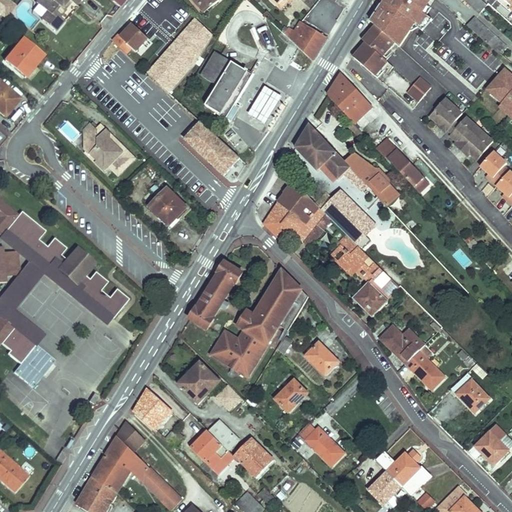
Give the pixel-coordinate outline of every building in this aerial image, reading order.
[(17,6),(9,0),(0,0),(0,12),(7,18),(17,6)] [(76,6),(81,0),(38,0),(36,3),(48,12),(42,20),(56,31),(65,21),(60,18),(66,11),(64,9),(63,8),(69,0),(71,2),(76,6)] [(69,0),(63,8),(64,9),(71,2),(69,0)] [(193,0),(198,6),(202,2),(208,10),(220,0),(193,0)] [(386,0),(384,3),(387,5),(384,11),(380,9),(371,22),(374,25),(376,26),(395,43),(400,47),(411,31),(415,24),(420,27),(427,17),(422,14),(427,5),(430,0),(386,0)] [(465,0),(480,14),(487,5),(481,0),(465,0)] [(205,13),(208,10),(202,2),(198,6),(205,13)] [(431,8),(427,5),(422,14),(427,17),(420,27),(415,24),(411,31),(412,32),(419,27),(423,31),(432,20),(426,16),(431,8)] [(467,26),(469,24),(460,16),(458,18),(467,26)] [(467,26),(500,55),(507,47),(474,18),(469,24),(467,26)] [(308,26),(307,28),(300,23),(295,32),(289,29),(285,35),(312,61),(327,38),(308,26)] [(132,24),(125,32),(120,37),(118,35),(112,42),(126,54),(132,48),(136,52),(148,39),(132,24)] [(363,41),(376,26),(374,25),(361,39),(363,41)] [(262,26),(256,28),(261,40),(266,38),(262,26)] [(376,26),(363,41),(365,42),(366,44),(354,58),(375,77),(388,62),(382,58),(395,43),(376,26)] [(42,53),(24,38),(5,61),(13,68),(15,65),(27,76),(35,67),(33,65),(42,53)] [(366,44),(365,42),(352,56),(354,58),(366,44)] [(201,76),(206,79),(221,56),(215,52),(201,76)] [(45,55),(42,53),(33,65),(35,67),(45,55)] [(253,75),(221,56),(206,79),(218,87),(206,107),(231,122),(238,111),(236,106),(235,105),(253,75)] [(388,62),(375,77),(379,79),(391,65),(388,62)] [(398,72),(413,84),(420,75),(405,64),(398,72)] [(25,78),(27,76),(15,65),(13,68),(25,78)] [(511,76),(506,70),(490,88),(505,101),(501,106),(511,115),(511,76)] [(353,122),(355,124),(373,107),(342,74),(328,97),(353,122)] [(431,88),(420,78),(414,85),(425,95),(431,88)] [(20,100),(0,82),(0,113),(5,118),(9,113),(8,111),(10,108),(12,109),(20,100)] [(419,101),(425,95),(414,85),(408,92),(419,101)] [(283,98),(265,87),(249,114),(267,125),(283,98)] [(488,91),(501,106),(505,101),(490,88),(488,91)] [(447,99),(433,115),(443,123),(440,126),(439,127),(445,133),(447,130),(455,121),(462,114),(447,99)] [(511,115),(501,106),(499,108),(511,118),(511,115)] [(443,123),(433,115),(430,118),(440,126),(443,123)] [(460,126),(452,135),(458,140),(456,142),(454,145),(469,158),(471,155),(473,153),(479,159),(493,141),(468,118),(460,126)] [(452,135),(460,126),(455,121),(447,130),(452,135)] [(363,141),(367,137),(355,124),(353,122),(348,126),(363,141)] [(85,130),(85,145),(89,141),(89,132),(94,127),(91,123),(85,130)] [(185,140),(224,176),(240,159),(201,123),(185,140)] [(98,131),(98,137),(102,137),(102,134),(106,131),(100,125),(96,129),(98,131)] [(295,149),(318,172),(325,166),(339,180),(345,174),(351,168),(346,162),(310,125),(295,149)] [(110,142),(110,134),(106,131),(102,134),(102,137),(98,137),(98,131),(96,129),(94,127),(89,132),(89,141),(85,145),(86,152),(90,156),(91,154),(98,161),(96,163),(105,171),(109,166),(115,160),(120,165),(125,159),(121,155),(126,150),(118,142),(110,142)] [(414,187),(424,178),(388,139),(378,149),(414,187)] [(126,150),(121,155),(125,159),(120,165),(115,160),(109,166),(118,176),(135,159),(126,150)] [(495,152),(481,167),(489,175),(494,179),(491,182),(505,194),(509,198),(507,201),(511,205),(511,172),(505,166),(507,164),(495,152)] [(91,154),(90,156),(96,163),(98,161),(91,154)] [(355,154),(346,162),(351,168),(368,186),(388,207),(401,196),(390,184),(375,169),(355,154)] [(325,166),(318,172),(339,180),(325,166)] [(364,191),(368,186),(351,168),(345,174),(354,184),(356,183),(364,191)] [(380,170),(375,169),(390,184),(390,180),(380,170)] [(429,184),(424,178),(414,187),(419,193),(429,184)] [(290,231),(305,243),(318,226),(311,221),(320,209),(293,182),(284,193),(285,194),(278,203),(266,223),(265,225),(280,239),(290,231)] [(158,199),(163,193),(156,185),(149,190),(158,199)] [(158,199),(150,207),(169,226),(187,208),(168,189),(163,193),(158,199)] [(323,211),(358,246),(364,239),(376,227),(341,193),(323,211)] [(19,215),(0,199),(0,345),(1,344),(10,351),(8,354),(20,365),(14,373),(33,388),(56,361),(38,346),(2,316),(2,312),(0,310),(0,283),(7,282),(6,275),(17,274),(16,271),(19,271),(18,256),(15,256),(14,253),(4,254),(3,247),(0,247),(0,236),(2,237),(6,232),(51,268),(57,261),(63,266),(60,270),(76,284),(79,281),(85,285),(80,292),(113,319),(129,300),(117,289),(110,298),(101,291),(108,282),(96,272),(89,280),(84,275),(95,264),(78,249),(67,260),(61,256),(67,249),(54,238),(47,247),(39,240),(46,232),(22,212),(19,215)] [(318,226),(305,243),(311,248),(332,221),(320,209),(311,221),(318,226)] [(2,316),(38,346),(46,335),(15,310),(44,275),(107,326),(113,319),(80,292),(85,285),(79,281),(76,284),(60,270),(63,266),(57,261),(51,268),(6,232),(2,237),(0,239),(17,253),(29,262),(20,274),(0,298),(0,310),(2,312),(2,316)] [(387,301),(400,288),(346,235),(342,239),(346,243),(341,248),(348,255),(340,263),(353,277),(356,274),(359,271),(371,283),(369,285),(357,297),(362,303),(360,305),(373,318),(389,303),(387,301)] [(470,249),(477,245),(472,237),(465,240),(470,249)] [(346,243),(342,239),(338,244),(341,248),(346,243)] [(364,239),(358,246),(361,249),(368,242),(364,239)] [(348,255),(341,248),(333,257),(340,263),(348,255)] [(461,250),(455,254),(463,267),(470,263),(461,250)] [(214,319),(221,307),(224,301),(231,290),(232,291),(243,274),(225,263),(218,274),(219,274),(198,309),(197,309),(190,319),(208,330),(215,319),(214,319)] [(309,298),(282,271),(255,316),(248,312),(239,327),(245,331),(240,341),(226,333),(212,356),(249,378),(280,326),(288,331),(309,298)] [(359,271),(356,274),(364,281),(365,280),(369,285),(371,283),(359,271)] [(402,277),(397,281),(403,288),(408,283),(402,277)] [(442,329),(434,322),(431,325),(439,332),(442,329)] [(381,339),(407,365),(424,348),(425,346),(410,330),(403,336),(394,327),(381,339)] [(285,340),(279,350),(284,355),(291,344),(285,340)] [(339,363),(320,343),(306,357),(326,376),(339,363)] [(431,354),(424,348),(407,365),(432,390),(445,378),(426,359),(431,354)] [(464,360),(468,357),(462,351),(459,354),(464,360)] [(178,385),(198,405),(221,382),(201,362),(178,385)] [(295,380),(276,400),(289,413),(308,394),(295,380)] [(473,381),(458,394),(465,401),(464,402),(475,414),(490,400),(473,381)] [(230,411),(241,400),(229,387),(217,398),(230,411)] [(154,432),(156,430),(172,412),(148,391),(134,413),(154,432)] [(89,401),(94,404),(99,396),(95,394),(89,401)] [(219,421),(209,432),(229,452),(240,441),(219,421)] [(146,441),(128,423),(118,437),(134,453),(146,441)] [(316,430),(310,424),(299,434),(332,467),(346,453),(319,427),(316,430)] [(496,427),(477,447),(484,453),(483,454),(494,466),(509,451),(500,443),(506,437),(496,427)] [(228,465),(235,458),(234,457),(209,432),(207,430),(191,446),(213,468),(222,459),(228,465)] [(184,437),(178,432),(175,435),(172,432),(166,439),(176,447),(184,437)] [(146,475),(151,469),(134,453),(118,437),(110,450),(122,458),(121,460),(124,462),(122,464),(132,470),(131,471),(145,484),(146,475)] [(500,443),(509,451),(511,447),(511,442),(506,437),(500,443)] [(69,450),(74,442),(71,439),(65,448),(69,450)] [(235,458),(256,479),(267,467),(273,461),(252,440),(245,447),(245,446),(234,457),(235,458)] [(93,478),(117,493),(131,471),(132,470),(122,464),(124,462),(121,460),(122,458),(110,450),(93,478)] [(409,457),(416,463),(421,458),(414,452),(409,457)] [(27,477),(0,453),(0,475),(2,477),(1,479),(14,491),(27,477)] [(421,468),(416,463),(409,457),(406,454),(395,465),(384,455),(377,462),(388,472),(402,486),(411,496),(423,485),(414,476),(421,468)] [(222,459),(213,468),(219,474),(228,465),(222,459)] [(267,467),(256,479),(258,481),(270,469),(267,467)] [(145,484),(163,501),(168,496),(178,505),(182,500),(151,469),(146,475),(145,484)] [(384,505),(396,493),(395,493),(402,486),(388,472),(370,491),(384,505)] [(89,511),(105,511),(117,493),(93,478),(77,504),(89,511)] [(345,494),(350,489),(345,483),(340,489),(345,494)] [(439,511),(478,511),(476,510),(477,509),(466,498),(468,496),(458,487),(436,509),(439,511)] [(274,498),(265,489),(259,495),(268,504),(274,498)] [(244,511),(251,511),(259,504),(248,493),(236,504),(244,511)] [(426,495),(419,503),(427,510),(434,502),(426,495)] [(172,511),(178,505),(168,496),(163,501),(172,511)]
